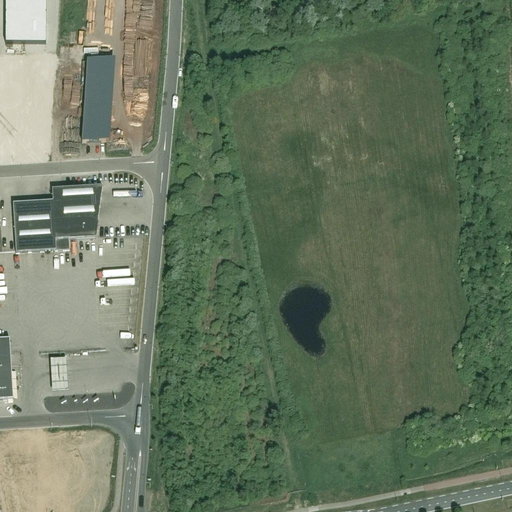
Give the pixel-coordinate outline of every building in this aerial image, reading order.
[(5,15),(26,15),(26,5),(5,5),(5,15)] [(46,5),(26,5),(26,15),(46,15),(46,5)] [(5,25),(26,25),(26,15),(5,15),(5,25)] [(46,15),(26,15),(26,25),(46,25),(46,15)] [(26,25),(5,25),(5,45),(26,45),(26,25)] [(46,46),(46,25),(26,25),(26,45),(46,46)] [(82,144),(106,143),(111,60),(87,61),(82,144)] [(38,61),(0,63),(0,90),(3,133),(43,130),(38,61)] [(98,223),(102,188),(52,191),(53,203),(13,206),(16,256),(70,253),(69,241),(96,240),(98,224),(98,223)] [(10,341),(0,341),(0,402),(13,401),(10,341)] [(68,361),(52,361),(52,373),(53,393),(69,392),(68,373),(68,361)]
